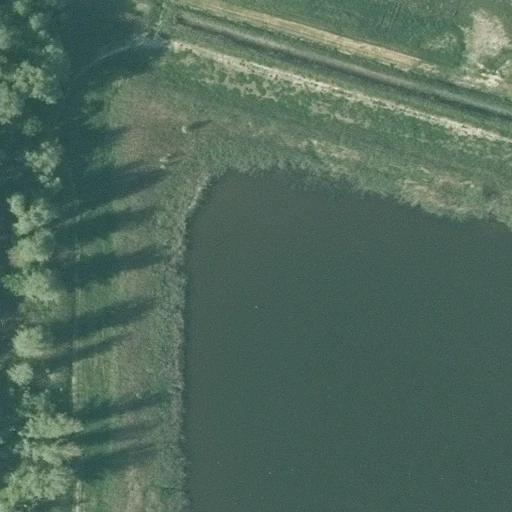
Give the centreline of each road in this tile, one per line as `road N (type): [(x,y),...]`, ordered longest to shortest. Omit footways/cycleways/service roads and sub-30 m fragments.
road 1 (track): [(83,511),(82,113),(98,65),(130,47),(151,46),(511,149)]
road 2 (track): [(129,511),(131,188),(153,140),(226,67)]
